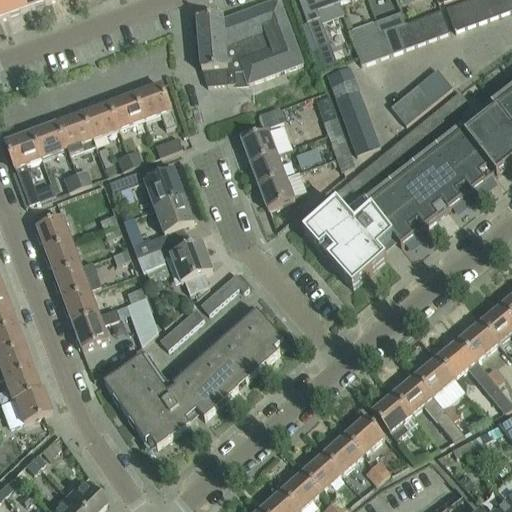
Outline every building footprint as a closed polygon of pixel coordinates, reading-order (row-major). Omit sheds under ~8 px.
[(0,0),(0,23),(22,15),(16,0),(0,0)] [(16,0),(22,15),(47,6),(44,0),(16,0)] [(297,0),(306,24),(319,19),(317,14),(324,12),(339,6),(336,0),(297,0)] [(477,27),(489,23),(480,0),(479,0),(469,4),(477,27)] [(500,19),(493,0),(480,0),(489,23),(500,19)] [(505,0),(493,0),(500,19),(511,15),(505,0)] [(293,40),(279,3),(277,4),(274,5),(229,22),(223,24),(223,21),(213,22),(212,22),(197,23),(198,36),(199,46),(199,48),(201,71),(202,75),(208,91),(236,89),(236,87),(247,86),(248,88),(303,68),(293,40)] [(466,31),(477,27),(469,4),(457,8),(466,31)] [(455,36),(466,31),(457,8),(446,12),(455,36)] [(438,41),(450,37),(441,14),(430,19),(438,41)] [(317,53),(331,48),(320,18),(319,19),(306,24),(317,53)] [(427,45),(438,41),(430,19),(419,23),(427,45)] [(416,49),(427,45),(419,23),(408,27),(416,49)] [(405,54),(416,49),(408,27),(396,31),(405,54)] [(391,58),(405,54),(396,31),(383,36),(391,58)] [(391,58),(383,36),(380,37),(370,41),(378,63),(391,58)] [(361,69),(378,63),(370,41),(353,47),(361,69)] [(332,90),(355,82),(351,71),(328,79),(332,90)] [(443,100),(448,97),(453,93),(437,74),(428,82),(443,100)] [(336,102),(359,93),(355,82),(332,90),(336,102)] [(434,108),(443,100),(428,82),(419,89),(434,108)] [(177,130),(171,116),(172,115),(162,89),(134,100),(144,126),(161,120),(166,134),(177,130)] [(425,115),(433,109),(434,108),(419,89),(409,97),(425,115)] [(340,113),(363,105),(359,93),(336,102),(340,113)] [(467,105),(460,96),(453,101),(461,110),(467,105)] [(415,123),(425,115),(409,97),(400,104),(415,123)] [(360,287),(387,264),(379,254),(393,241),(401,251),(494,178),(497,181),(511,169),(511,98),(369,210),(372,214),(355,227),(340,210),(337,212),(335,209),(313,228),(303,237),(320,256),(328,249),(335,258),(328,264),(353,293),(360,287)] [(119,135),(144,126),(134,100),(109,109),(119,135)] [(461,110),(453,101),(447,106),(455,115),(461,110)] [(406,131),(415,123),(400,104),(391,112),(406,131)] [(344,124),(367,116),(363,105),(340,113),(344,124)] [(455,115),(447,106),(441,111),(449,121),(455,115)] [(93,145),(119,135),(109,109),(83,119),(93,145)] [(435,116),(443,126),(449,121),(441,111),(435,116)] [(267,132),(284,126),(279,112),(262,119),(267,132)] [(349,136),(371,128),(367,116),(344,124),(349,136)] [(443,126),(435,116),(429,121),(436,131),(443,126)] [(71,161),(95,153),(92,145),(93,145),(83,119),(57,128),(67,155),(68,154),(71,161)] [(422,126),(430,136),(436,131),(429,121),(422,126)] [(329,140),(341,135),(337,123),(324,127),(329,140)] [(430,136),(422,126),(416,132),(424,141),(430,136)] [(41,164),(67,155),(57,128),(31,138),(41,164)] [(353,147),(376,139),(371,128),(349,136),(353,147)] [(416,132),(410,137),(418,146),(424,141),(416,132)] [(251,169),(277,159),(268,136),(242,146),(251,169)] [(412,151),(418,146),(410,137),(404,142),(412,151)] [(41,164),(31,138),(5,147),(15,174),(16,174),(21,188),(30,210),(40,206),(32,184),(26,170),(41,164)] [(357,160),(380,151),(376,139),(353,147),(357,160)] [(160,162),(181,154),(183,154),(178,142),(156,151),(160,162)] [(412,151),(404,142),(398,147),(405,156),(412,151)] [(337,163),(350,158),(345,146),(333,150),(337,163)] [(398,147),(391,152),(399,161),(405,156),(398,147)] [(108,181),(117,178),(107,152),(99,155),(108,181)] [(393,166),(399,161),(391,152),(385,157),(393,166)] [(133,173),(143,170),(138,156),(128,160),(133,173)] [(385,157),(379,162),(387,171),(393,166),(385,157)] [(342,176),(354,171),(350,158),(337,163),(342,176)] [(259,192),(286,182),(277,159),(251,169),(259,192)] [(123,177),(133,173),(128,160),(118,164),(123,177)] [(380,176),(387,171),(379,162),(373,167),(380,176)] [(367,172),(374,182),(380,176),(373,167),(367,172)] [(360,177),(368,187),(374,182),(367,172),(360,177)] [(81,194),(92,190),(86,176),(76,180),(81,194)] [(114,199),(145,187),(141,176),(110,188),(114,199)] [(155,214),(185,202),(175,176),(145,187),(155,214)] [(354,182),(362,192),(368,187),(360,177),(354,182)] [(71,198),(81,194),(76,180),(65,184),(71,198)] [(268,215),(273,213),(294,205),(286,182),(259,192),(268,215)] [(354,182),(348,187),(356,197),(362,192),(354,182)] [(348,187),(342,193),(349,202),(356,197),(348,187)] [(336,198),(343,207),(349,202),(342,193),(336,198)] [(337,212),(340,210),(343,207),(336,198),(329,203),(335,209),(337,212)] [(138,263),(160,255),(187,245),(183,233),(194,229),(185,202),(155,214),(165,240),(156,244),(133,252),(138,263)] [(115,220),(101,225),(104,235),(118,230),(115,220)] [(72,247),(63,222),(37,232),(38,235),(36,236),(40,247),(42,246),(46,257),(72,247)] [(108,244),(122,239),(118,230),(104,235),(108,244)] [(174,265),(182,288),(185,287),(189,299),(210,291),(205,279),(212,276),(202,249),(190,254),(187,245),(160,255),(165,268),(174,265)] [(81,272),(72,247),(46,257),(47,260),(45,261),(49,271),(51,271),(55,281),(81,272)] [(117,270),(131,265),(127,254),(114,260),(117,270)] [(143,277),(165,268),(160,255),(138,263),(143,277)] [(91,296),(81,272),(55,281),(56,284),(54,285),(58,296),(60,295),(64,306),(91,296)] [(249,293),(236,279),(231,283),(240,293),(244,298),(249,293)] [(240,293),(231,283),(226,288),(234,298),(240,293)] [(226,288),(221,292),(229,302),(234,298),(226,288)] [(221,292),(216,297),(224,307),(229,302),(221,292)] [(142,293),(128,298),(131,308),(145,303),(142,293)] [(100,321),(91,296),(64,306),(65,308),(63,309),(67,320),(69,319),(73,330),(100,321)] [(216,297),(211,301),(219,311),(224,307),(216,297)] [(211,301),(206,306),(214,315),(219,311),(211,301)] [(511,320),(511,302),(503,309),(511,320)] [(143,351),(158,338),(145,303),(131,308),(127,310),(143,351)] [(206,306),(200,310),(209,320),(214,315),(206,306)] [(0,334),(15,329),(7,308),(0,310),(0,334)] [(511,320),(503,309),(482,327),(499,349),(511,339),(511,320)] [(83,355),(101,348),(109,345),(103,331),(120,324),(116,314),(100,321),(73,330),(77,341),(75,342),(79,353),(81,352),(83,355)] [(278,358),(275,354),(284,346),(257,315),(174,389),(176,392),(168,397),(143,361),(104,388),(114,403),(115,402),(114,400),(119,397),(125,407),(120,410),(130,425),(131,424),(130,423),(134,420),(141,429),(136,433),(146,448),(147,447),(146,446),(150,443),(157,453),(191,430),(186,424),(197,415),(205,424),(218,413),(217,412),(216,413),(212,409),(221,401),(225,406),(239,394),(238,393),(237,395),(233,391),(242,383),(246,388),(259,376),(259,375),(257,376),(254,372),(262,365),(267,370),(280,358),(279,357),(278,358)] [(196,315),(190,319),(199,329),(204,324),(196,315)] [(190,319),(185,324),(194,333),(199,329),(190,319)] [(185,324),(180,328),(189,338),(194,333),(185,324)] [(477,367),(499,349),(482,327),(460,345),(477,367)] [(180,328),(175,333),(184,342),(189,338),(180,328)] [(0,359),(23,350),(15,329),(0,334),(0,359)] [(175,333),(170,337),(179,347),(184,342),(175,333)] [(170,337),(165,341),(173,351),(179,347),(170,337)] [(165,341),(160,346),(168,356),(173,351),(165,341)] [(487,379),(477,367),(460,345),(438,363),(455,385),(468,374),(505,419),(511,414),(511,408),(498,391),(487,379)] [(0,375),(2,382),(31,372),(23,350),(0,359),(0,375)] [(433,402),(455,385),(438,363),(416,381),(433,402)] [(10,404),(39,393),(31,372),(2,382),(10,404)] [(498,391),(504,386),(494,373),(487,379),(498,391)] [(444,415),(433,402),(416,381),(394,399),(412,420),(424,410),(454,447),(465,441),(454,427),(444,415)] [(478,412),(484,407),(471,391),(465,396),(478,412)] [(9,433),(22,428),(50,417),(41,392),(39,393),(10,404),(11,405),(0,409),(9,433)] [(396,445),(408,435),(402,428),(412,420),(394,399),(372,417),(390,438),(396,445)] [(454,427),(461,422),(451,409),(444,415),(454,427)] [(364,461),(385,442),(367,422),(346,441),(364,461)] [(511,446),(511,424),(499,432),(511,446)] [(425,451),(432,445),(422,433),(415,438),(425,451)] [(483,449),(492,444),(488,437),(479,442),(483,449)] [(343,480),(364,461),(346,441),(324,459),(343,480)] [(463,459),(474,454),(483,449),(479,442),(470,446),(460,452),(463,459)] [(456,463),(463,459),(460,452),(452,456),(456,463)] [(39,473),(45,467),(37,459),(31,464),(39,473)] [(321,498),(331,490),(343,480),(324,459),(303,478),(321,498)] [(33,478),(39,473),(31,464),(25,470),(33,478)] [(384,484),(390,478),(380,466),(373,472),(384,484)] [(377,489),(384,484),(373,472),(366,478),(377,489)] [(295,511),(305,511),(321,498),(303,478),(282,496),(295,511)] [(76,511),(103,511),(106,510),(83,485),(66,501),(76,511)] [(6,487),(0,493),(0,497),(3,501),(12,493),(6,487)] [(295,511),(282,496),(264,511),(295,511)] [(76,511),(66,501),(53,511),(76,511)] [(458,511),(468,511),(472,510),(464,501),(458,505),(455,502),(452,504),(458,511)]
